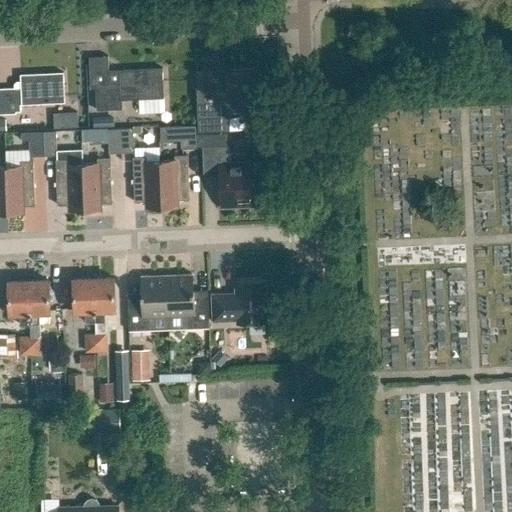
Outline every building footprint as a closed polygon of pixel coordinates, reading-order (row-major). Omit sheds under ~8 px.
[(161,67),(119,69),(108,70),(107,56),(88,57),(89,89),(95,88),(96,110),(122,109),(121,100),(163,98),(161,67)] [(204,71),(203,71),(204,88),(196,88),(198,133),(225,131),(224,118),(214,118),(213,102),(237,101),(237,106),(251,106),(254,104),(254,100),(253,69),(216,71),(214,74),(214,77),(205,78),(204,71)] [(14,104),(64,102),(63,72),(21,74),(21,88),(0,88),(0,114),(15,114),(14,104)] [(74,110),(50,112),(51,127),(75,126),(74,110)] [(176,125),(177,149),(197,148),(196,125),(176,125)] [(108,129),(109,154),(134,153),(133,128),(108,129)] [(56,131),(43,132),(44,156),(57,156),(56,131)] [(29,132),(21,133),(22,141),(29,141),(30,157),(44,156),(43,132),(29,132)] [(229,146),(202,147),(203,177),(220,177),(221,208),(255,206),(254,190),(250,191),(249,163),(230,163),(229,146)] [(178,201),(189,200),(187,155),(174,155),(174,161),(160,161),(162,207),(178,206),(178,201)] [(146,156),(133,157),(134,202),(145,202),(146,207),(162,207),(160,161),(146,162),(146,156)] [(97,164),(83,164),(85,209),(101,209),(101,204),(112,203),(110,158),(97,158),(97,164)] [(85,209),(83,164),(69,165),(69,159),(56,160),(57,205),(68,205),(69,210),(85,209)] [(23,207),(35,206),(33,161),(20,161),(20,166),(6,167),(7,212),(24,212),(23,207)] [(167,276),(168,316),(186,315),(186,329),(209,328),(208,290),(193,291),(192,275),(167,276)] [(142,293),(127,293),(129,331),(151,331),(151,317),(168,316),(167,276),(142,277),(142,293)] [(85,323),(95,323),(94,279),(73,280),(74,312),(85,312),(85,323)] [(104,311),(116,310),(115,279),(94,279),(95,323),(95,334),(95,353),(106,352),(105,323),(104,311)] [(212,294),(213,321),(236,320),(237,324),(267,322),(271,322),(270,309),(267,309),(266,280),(235,281),(235,293),(212,294)] [(39,324),(50,323),(49,281),(28,282),(30,325),(30,336),(31,355),(41,354),(39,324)] [(28,282),(8,283),(9,315),(19,314),(20,325),(30,325),(28,282)] [(0,333),(0,357),(15,357),(14,333),(0,333)] [(95,353),(95,334),(84,335),(85,353),(95,353)] [(31,355),(30,336),(20,337),(19,337),(20,356),(31,355)] [(134,351),(134,380),(151,380),(150,350),(134,351)] [(219,350),(212,359),(220,367),(228,358),(219,350)] [(80,355),(80,368),(96,367),(95,355),(80,355)] [(64,359),(51,360),(52,372),(65,371),(64,359)] [(211,362),(198,363),(199,375),(211,375),(211,362)] [(130,372),(117,373),(118,400),(132,400),(130,372)] [(84,403),(83,374),(69,375),(70,403),(84,403)] [(27,382),(14,383),(14,400),(27,399),(27,382)] [(113,383),(99,383),(100,402),(113,401),(113,383)] [(37,409),(62,407),(61,384),(36,385),(37,409)] [(88,410),(88,433),(118,433),(118,409),(88,410)] [(101,507),(59,508),(58,511),(117,511),(117,506),(113,507),(113,496),(101,496),(101,507)]
